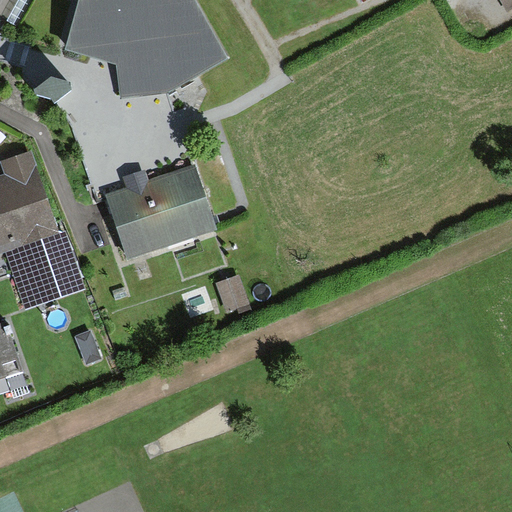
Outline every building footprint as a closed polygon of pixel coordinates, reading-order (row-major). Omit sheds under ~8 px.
[(79,0),(66,47),(118,59),(122,92),(171,87),(229,55),(196,0),(79,0)] [(56,80),(37,96),(61,108),(80,92),(56,80)] [(10,179),(0,182),(0,249),(19,243),(38,298),(82,284),(37,150),(4,161),(10,179)] [(217,230),(194,164),(149,180),(145,170),(122,177),(126,189),(105,196),(127,260),(217,230)] [(239,280),(218,287),(227,313),(248,306),(239,280)] [(0,382),(27,372),(11,330),(0,334),(0,382)]
